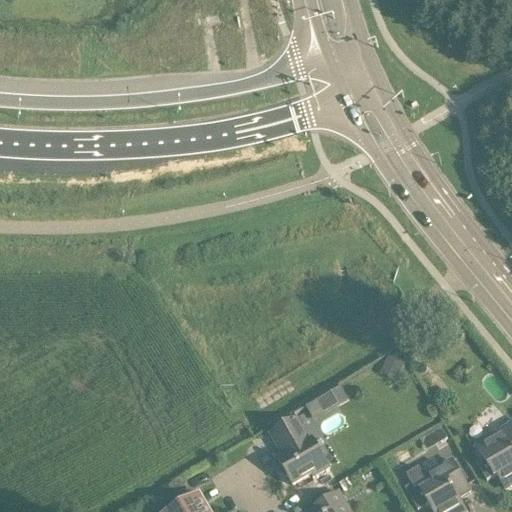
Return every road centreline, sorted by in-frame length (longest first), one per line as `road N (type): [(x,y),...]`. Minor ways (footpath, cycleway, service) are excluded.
road 1 (motorway): [(0,145),(175,143),(347,105)]
road 2 (motorway): [(330,66),(177,97),(0,101)]
road 3 (secondary): [(347,105),(411,208),(511,333)]
road 4 (secondary): [(511,279),(410,147),(370,66)]
